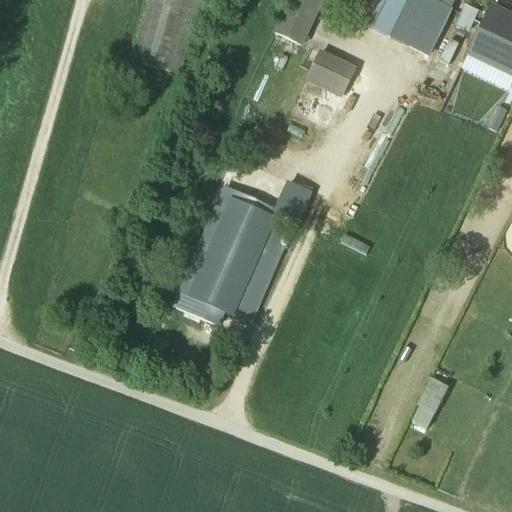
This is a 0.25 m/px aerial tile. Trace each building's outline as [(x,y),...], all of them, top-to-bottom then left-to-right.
[(146,0),(145,8),(195,21),(200,0),(146,0)] [(291,0),(277,35),(305,48),(327,0),(291,0)] [(346,0),(341,12),(358,20),(367,0),(346,0)] [(367,0),(358,20),(391,37),(409,0),(367,0)] [(425,0),(409,0),(391,37),(430,56),(451,12),(427,1),(425,0)] [(455,0),(426,0),(427,1),(451,12),(455,0)] [(473,32),(482,11),(469,5),(460,27),(473,32)] [(130,62),(180,76),(195,21),(145,8),(130,62)] [(511,18),(490,8),(467,55),(511,75),(511,18)] [(355,71),(319,54),(307,77),(344,95),(355,71)] [(327,130),(344,95),(307,77),(291,112),(327,130)] [(272,220),(220,200),(183,294),(235,315),(272,220)] [(414,425),(433,434),(453,391),(435,382),(414,425)]
